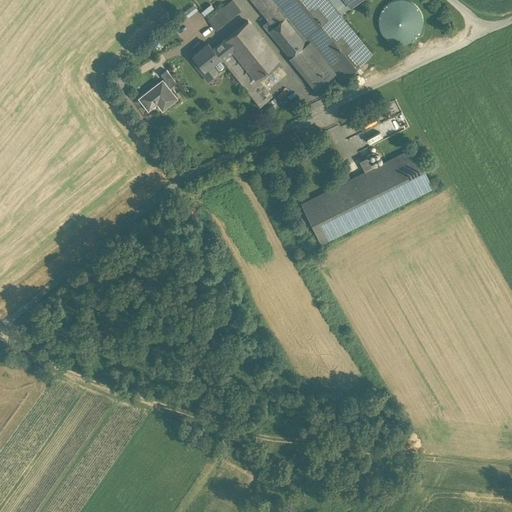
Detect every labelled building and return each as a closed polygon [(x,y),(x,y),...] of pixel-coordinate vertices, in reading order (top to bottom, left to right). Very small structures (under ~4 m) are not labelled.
[(232,0),(231,0),(208,19),(217,29),(241,9),(232,0)] [(339,14),(327,0),(251,0),(268,20),(263,24),(315,88),(335,72),(341,79),(372,53),(339,14)] [(350,5),(346,0),(327,0),(339,14),(350,5)] [(422,29),(424,20),(422,12),(417,4),(409,0),(391,0),(385,5),(380,12),(378,21),(380,30),(385,37),(393,42),(401,43),(410,42),(417,37),(422,29)] [(204,13),(212,6),(208,2),(200,9),(204,13)] [(248,20),(225,39),(231,47),(255,77),(257,76),(260,80),(281,63),(248,20)] [(225,39),(213,48),(208,42),(193,55),(197,60),(194,62),(208,79),(226,65),(219,57),(231,47),(225,39)] [(231,47),(219,57),(226,65),(260,106),(272,96),(260,80),(257,76),(255,77),(231,47)] [(164,80),(159,84),(158,82),(139,97),(146,107),(155,100),(162,109),(177,97),(164,80)] [(377,136),(379,140),(409,125),(396,98),(345,123),(351,136),(366,129),(371,139),(377,136)] [(413,148),(302,203),(321,242),(432,186),(413,148)]
